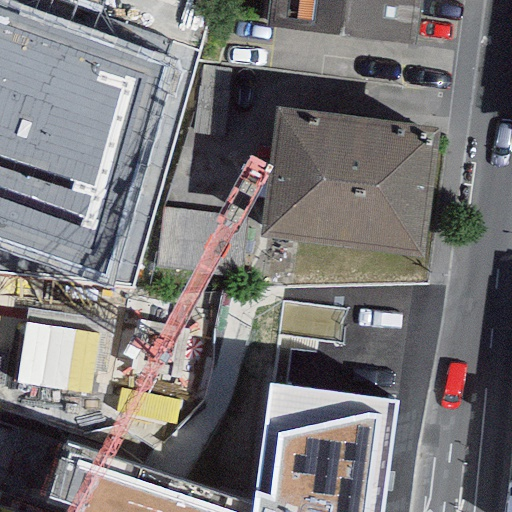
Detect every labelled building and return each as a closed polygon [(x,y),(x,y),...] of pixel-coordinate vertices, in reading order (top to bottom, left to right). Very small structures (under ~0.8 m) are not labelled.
[(202,52),(54,0),(0,0),(0,269),(136,286),(202,52)] [(424,0),(272,0),(271,20),(420,37),(424,0)] [(440,131),(275,113),(261,241),(426,259),(440,131)] [(383,511),(399,396),(270,381),(254,502),(252,511),(383,511)] [(0,511),(68,511),(88,447),(91,436),(0,407),(0,511)] [(252,511),(254,502),(88,447),(68,511),(252,511)]
